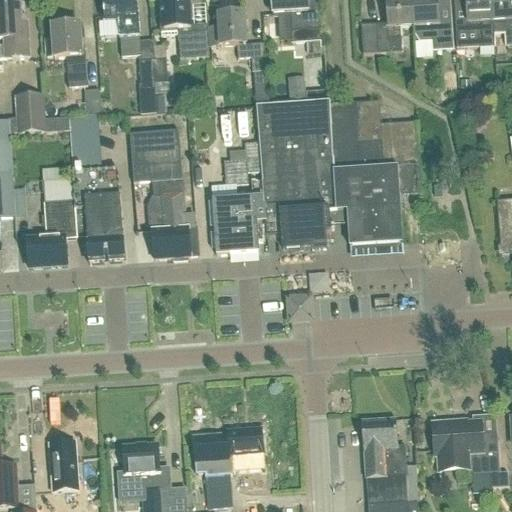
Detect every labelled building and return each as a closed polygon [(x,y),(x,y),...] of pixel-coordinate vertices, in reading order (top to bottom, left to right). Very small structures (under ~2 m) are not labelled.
[(105,0),(107,26),(120,25),(123,62),(141,61),(139,24),(137,0),(105,0)] [(191,30),(189,0),(163,2),(164,16),(163,16),(163,19),(161,19),(162,41),(178,40),(179,45),(180,45),(182,64),(210,62),(208,29),(191,30)] [(299,18),(298,1),(308,0),(307,0),(272,0),(273,19),(291,18),(293,48),(321,46),(321,34),(305,35),(303,17),(299,18)] [(303,17),(305,35),(321,34),(318,0),(313,0),(308,0),(298,1),(299,18),(303,17)] [(494,38),(493,26),(491,0),(465,0),(467,27),(455,28),(457,54),(495,51),(494,38)] [(511,0),(491,0),(493,26),(494,38),(503,38),(504,50),(511,49),(511,0)] [(412,3),(414,31),(415,38),(419,45),(432,44),(433,55),(453,53),(452,28),(440,29),(438,2),(412,3)] [(401,32),(414,31),(412,3),(386,5),(388,29),(361,30),(363,59),(402,56),(401,32)] [(0,45),(8,45),(9,64),(14,64),(30,63),(28,28),(22,29),(21,11),(0,12),(0,45)] [(247,49),(245,17),(219,18),(220,30),(210,31),(212,50),(221,50),(222,51),(237,50),(238,64),(252,63),(253,77),(267,76),(266,48),(247,49)] [(82,56),(81,28),(52,30),(53,45),(46,45),(47,61),(54,61),(55,63),(70,62),(72,93),(87,92),(88,78),(87,56),(82,56)] [(166,64),(154,65),(156,87),(168,87),(166,64)] [(157,117),(156,87),(154,65),(140,66),(141,89),(140,89),(141,118),(157,117)] [(299,98),(298,81),(284,82),(285,99),(299,98)] [(100,120),(101,120),(100,94),(85,95),(87,121),(100,120)] [(9,126),(46,124),(46,123),(46,124),(44,99),(17,100),(18,122),(9,123),(9,126)] [(331,237),(330,217),(337,217),(330,110),(330,106),(258,110),(267,242),(281,241),(282,257),(327,254),(325,237),(331,237)] [(366,108),(376,250),(402,248),(399,197),(419,195),(415,127),(380,129),(378,107),(366,108)] [(347,216),(349,252),(376,250),(366,108),(330,110),(337,217),(347,216)] [(87,121),(69,122),(70,135),(101,133),(100,120),(87,121)] [(46,124),(9,126),(10,138),(19,137),(19,138),(70,135),(69,122),(46,123),(46,124)] [(0,276),(3,276),(1,249),(0,249),(0,223),(15,223),(8,127),(0,127),(0,276)] [(179,136),(129,139),(134,189),(153,187),(154,202),(159,202),(161,236),(152,236),(154,265),(154,266),(173,264),(173,268),(188,267),(188,266),(187,264),(199,263),(197,233),(194,233),(193,220),(184,221),(183,198),(179,136)] [(227,190),(248,189),(247,177),(261,176),(259,147),(245,148),(247,164),(225,166),(227,190)] [(100,175),(107,269),(125,267),(118,174),(100,175)] [(90,270),(107,269),(100,175),(71,177),(71,185),(76,243),(78,243),(75,214),(91,213),(92,227),(87,227),(90,270)] [(65,244),(76,243),(71,185),(43,187),(47,244),(28,245),(30,274),(67,271),(65,244)] [(501,257),(511,256),(511,204),(497,205),(501,257)] [(230,261),(243,260),(241,231),(240,206),(226,207),(230,261)] [(216,262),(230,261),(226,207),(213,207),(216,262)] [(260,259),(258,230),(241,231),(243,260),(260,259)] [(279,326),(308,326),(308,299),(279,299),(279,326)] [(398,451),(397,425),(362,427),(364,456),(365,456),(367,484),(368,484),(369,511),(418,511),(418,508),(408,508),(404,451),(398,451)] [(483,426),(432,430),(434,454),(434,460),(439,460),(440,471),(469,469),(470,480),(490,478),(492,493),(509,491),(508,476),(500,476),(497,437),(483,438),(483,426)] [(228,438),(193,441),(195,479),(206,478),(207,481),(230,480),(230,481),(237,481),(236,462),(263,460),(262,434),(228,436),(228,438)] [(79,496),(75,447),(50,449),(53,498),(79,496)] [(187,511),(186,495),(187,495),(186,493),(185,493),(185,501),(171,502),(169,474),(160,475),(158,450),(124,452),(125,464),(124,464),(124,467),(125,467),(126,478),(119,478),(121,507),(149,505),(149,498),(160,497),(161,511),(187,511)] [(0,511),(18,511),(16,471),(3,472),(1,453),(0,452),(0,511)] [(230,480),(207,481),(209,511),(232,510),(230,481),(230,480)]
